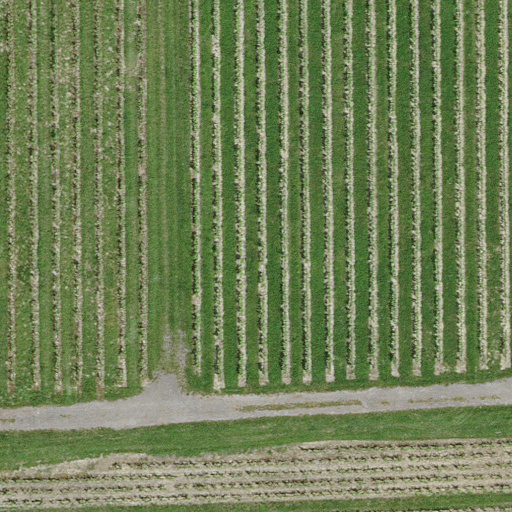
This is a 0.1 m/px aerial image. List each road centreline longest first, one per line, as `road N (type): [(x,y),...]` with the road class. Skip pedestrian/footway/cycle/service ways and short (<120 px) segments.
road 1 (track): [(0,425),(511,398)]
road 2 (track): [(177,416),(173,0)]
